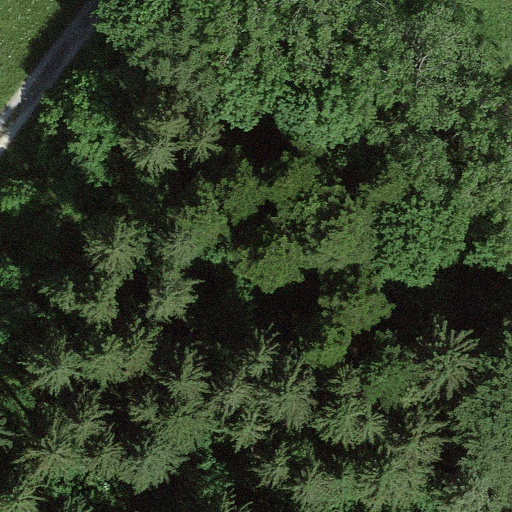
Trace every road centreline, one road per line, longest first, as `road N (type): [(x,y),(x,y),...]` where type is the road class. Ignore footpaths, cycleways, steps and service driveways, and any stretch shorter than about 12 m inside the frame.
road 1 (track): [(511,143),(337,0)]
road 2 (track): [(0,117),(91,0)]
